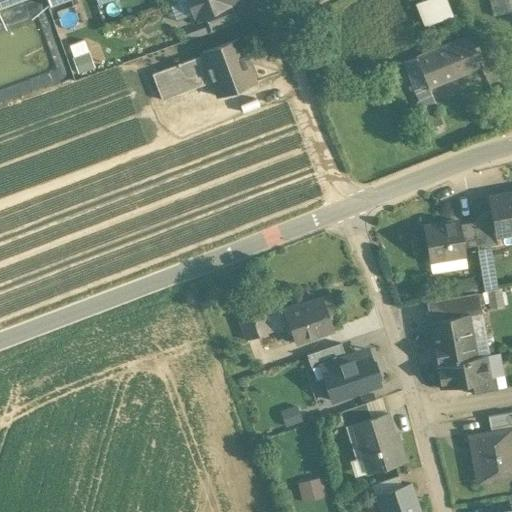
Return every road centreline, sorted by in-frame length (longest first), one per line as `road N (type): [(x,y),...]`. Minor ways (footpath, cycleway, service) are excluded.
road 1 (tertiary): [(352,211),(0,341)]
road 2 (residential): [(352,211),(272,0)]
road 3 (residential): [(424,417),(352,211)]
road 4 (tertiary): [(511,151),(352,211)]
